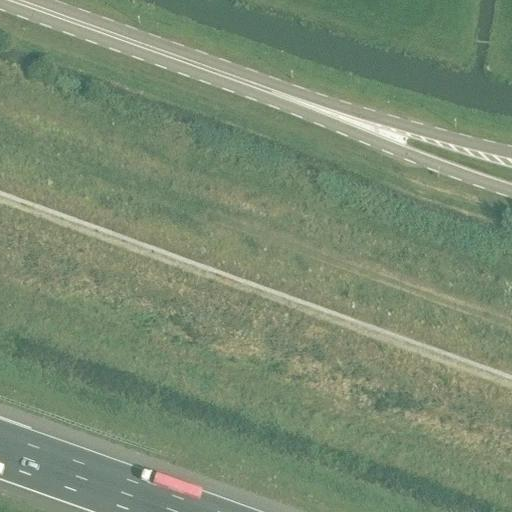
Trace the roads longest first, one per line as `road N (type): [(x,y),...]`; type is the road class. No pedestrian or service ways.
road 1 (primary): [(244,80),(400,153),(511,193)]
road 2 (primary): [(511,154),(244,80)]
road 3 (primary): [(11,0),(244,80)]
road 4 (motorway): [(172,511),(0,450)]
